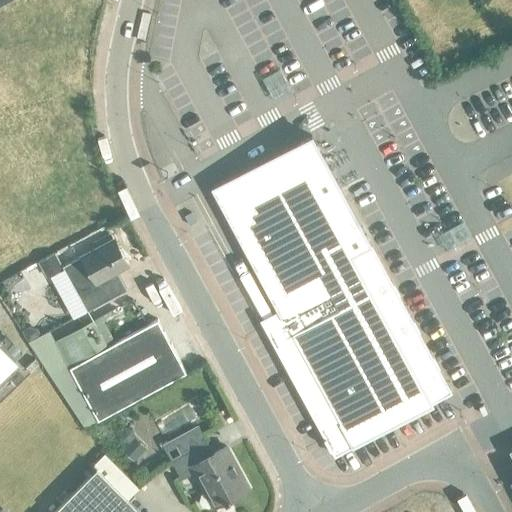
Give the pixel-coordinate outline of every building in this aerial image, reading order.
[(242,275),(339,451),(452,390),(323,156),(305,150),(220,198),(256,267),(242,275)] [(88,309),(126,288),(117,272),(129,265),(114,238),(64,266),(88,309)] [(47,279),(63,270),(54,253),(37,261),(47,279)] [(161,309),(169,304),(159,288),(151,293),(161,309)] [(250,306),(233,313),(237,322),(254,315),(250,306)] [(114,345),(99,318),(56,341),(49,329),(29,340),(43,362),(86,426),(187,372),(157,320),(114,345)] [(193,338),(185,343),(195,360),(203,355),(193,338)] [(0,375),(16,360),(0,344),(0,375)] [(43,362),(0,403),(0,504),(4,509),(1,511),(15,511),(94,439),(43,362)] [(208,456),(202,444),(192,425),(161,441),(171,460),(181,479),(195,472),(214,506),(248,487),(226,446),(208,456)] [(125,426),(119,432),(122,441),(130,443),(123,449),(134,459),(146,447),(136,437),(133,428),(125,426)] [(141,511),(116,487),(128,475),(108,456),(52,511),(141,511)]
